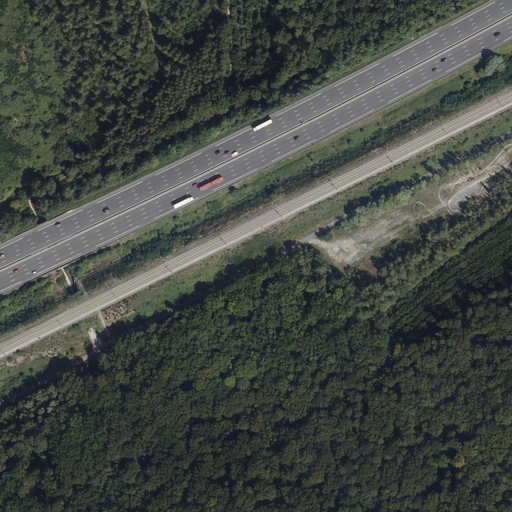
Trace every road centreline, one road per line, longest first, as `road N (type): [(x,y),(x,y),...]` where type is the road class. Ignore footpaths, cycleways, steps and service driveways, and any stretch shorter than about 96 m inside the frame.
road 1 (track): [(230,0),(231,66),(219,99),(181,126),(41,187),(31,202),(99,349),(275,254)]
road 2 (motorway): [(511,2),(0,257)]
road 3 (motorway): [(0,281),(511,26)]
road 4 (track): [(511,446),(418,382),(354,316),(275,254)]
road 5 (track): [(275,254),(511,132)]
